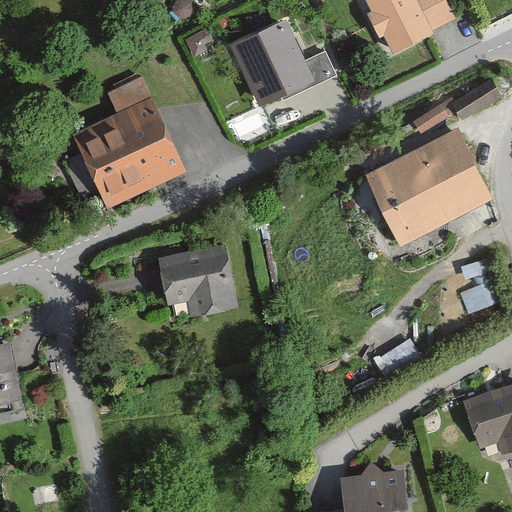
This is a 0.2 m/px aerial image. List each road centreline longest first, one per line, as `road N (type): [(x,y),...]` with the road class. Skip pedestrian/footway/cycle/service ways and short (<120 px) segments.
road 1 (residential): [(50,263),(70,246),(511,42)]
road 2 (residential): [(50,263),(99,511)]
